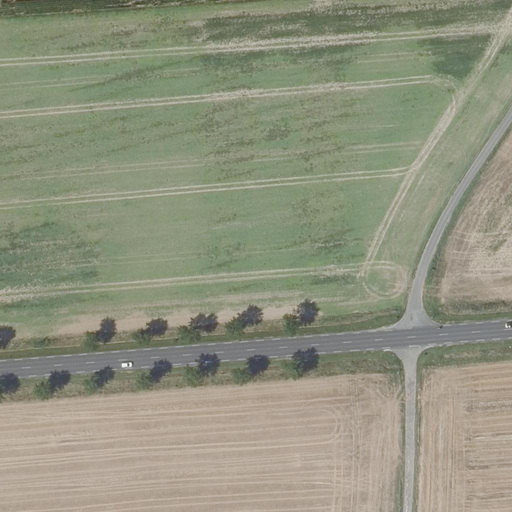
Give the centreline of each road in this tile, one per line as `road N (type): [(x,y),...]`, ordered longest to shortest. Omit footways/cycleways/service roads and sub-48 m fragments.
road 1 (primary): [(0,368),(409,335)]
road 2 (unclassified): [(409,335),(432,242),(511,114)]
road 3 (unclassified): [(404,511),(409,335)]
